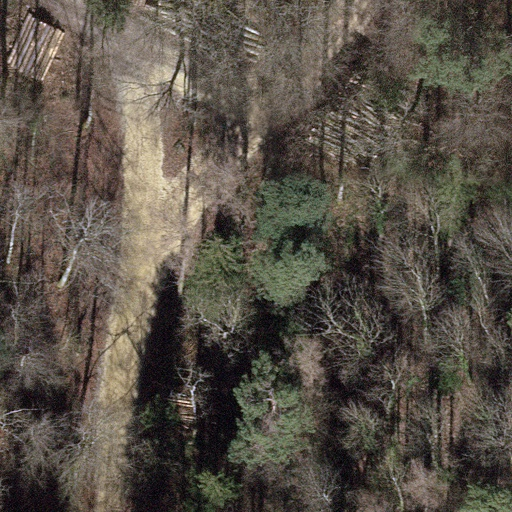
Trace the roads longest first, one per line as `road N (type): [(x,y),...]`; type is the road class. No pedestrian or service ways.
road 1 (track): [(112,511),(114,436),(144,247),(283,100),(361,0)]
road 2 (track): [(77,0),(283,100)]
road 3 (track): [(127,24),(144,247)]
